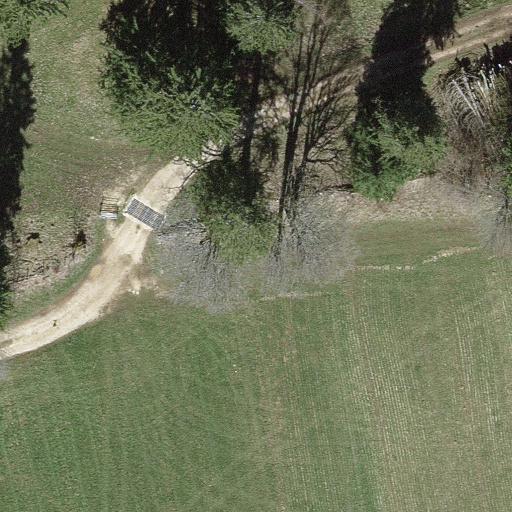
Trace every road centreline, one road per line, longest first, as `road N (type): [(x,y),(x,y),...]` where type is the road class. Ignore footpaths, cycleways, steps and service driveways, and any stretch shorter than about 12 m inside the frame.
road 1 (track): [(0,358),(55,339),(233,198),(402,80),(511,36)]
road 2 (track): [(140,272),(273,268),(378,227),(478,215),(511,198)]
